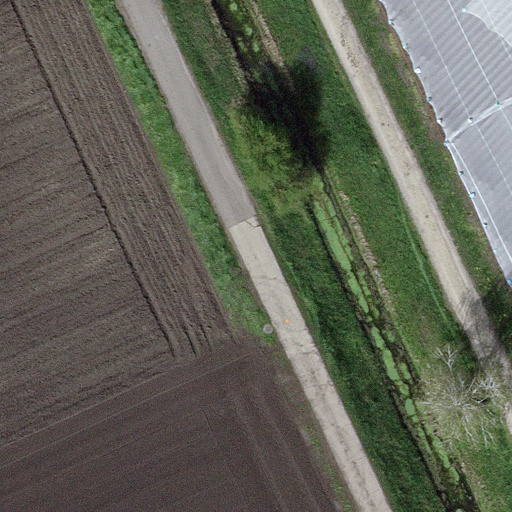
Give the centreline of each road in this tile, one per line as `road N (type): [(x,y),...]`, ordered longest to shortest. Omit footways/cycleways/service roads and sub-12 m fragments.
road 1 (track): [(137,0),(377,511)]
road 2 (track): [(322,0),(511,412)]
